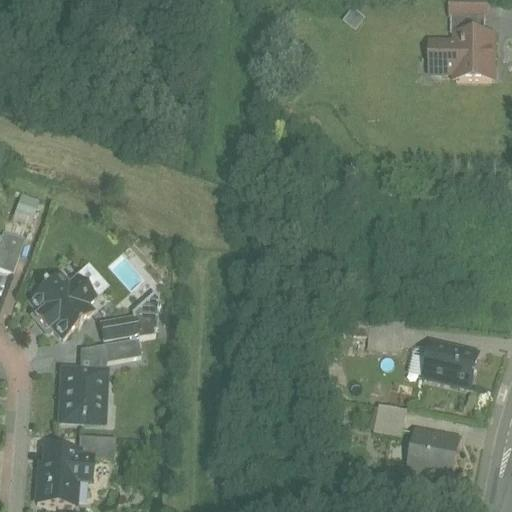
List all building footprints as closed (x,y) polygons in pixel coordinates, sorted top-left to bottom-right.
[(484,6),(445,6),(445,26),(449,26),(448,49),(425,48),(425,86),(448,86),(448,91),(492,92),(493,42),(480,42),(480,26),(484,26),(484,6)] [(7,223),(25,230),(35,205),(17,197),(7,223)] [(0,247),(0,271),(11,276),(22,244),(4,237),(0,247)] [(58,277),(26,307),(60,344),(92,315),(86,307),(95,299),(76,278),(67,287),(58,277)] [(133,321),(100,327),(103,344),(136,338),(133,321)] [(138,344),(105,349),(107,365),(140,360),(138,344)] [(418,386),(464,398),(473,363),(427,352),(418,386)] [(60,371),(58,426),(104,428),(106,373),(60,371)] [(396,449),(402,421),(373,415),(368,443),(396,449)] [(455,445),(411,436),(402,483),(446,492),(455,445)] [(79,441),(79,451),(78,456),(91,456),(113,457),(113,442),(79,441)] [(40,449),(37,504),(76,506),(77,482),(90,483),(91,456),(78,456),(79,451),(40,449)]
